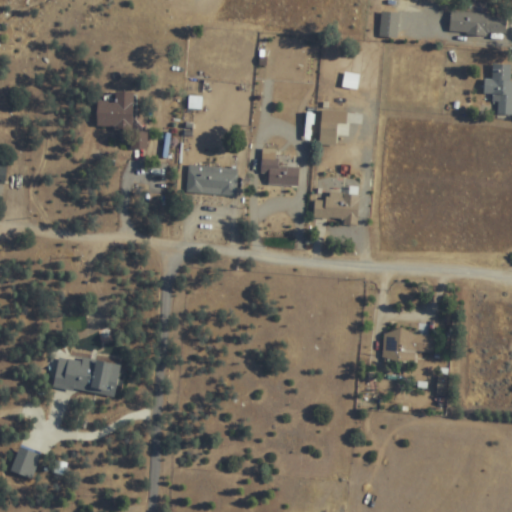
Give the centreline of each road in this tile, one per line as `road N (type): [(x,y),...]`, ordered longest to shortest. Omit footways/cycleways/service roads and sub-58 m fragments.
road 1 (residential): [(511,282),(0,232)]
road 2 (residential): [(153,511),(170,247)]
